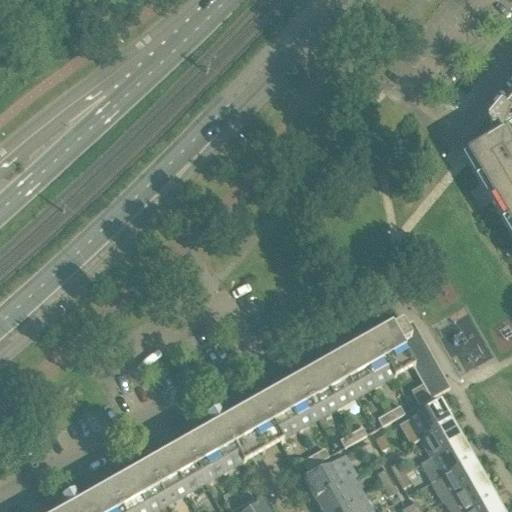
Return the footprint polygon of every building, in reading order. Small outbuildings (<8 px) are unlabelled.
[(471,160),(511,228),(511,138),(511,137),(511,111),(510,113),(507,110),(507,109),(506,108),(492,125),(492,126),(491,127),(491,129),(491,130),(492,131),(493,133),(494,134),(495,134),(496,135),(498,135),(499,135),(500,134),(504,140),(471,160)] [(388,331),(370,341),(391,377),(393,382),(411,372),(412,371),(425,395),(414,401),(419,409),(449,392),(411,325),(404,329),(401,324),(390,330),(388,331)] [(370,341),(351,352),(375,393),(393,382),(391,377),(370,341)] [(351,352),(333,362),(356,403),(375,393),(351,352)] [(333,362),(314,373),(337,414),(356,403),(333,362)] [(314,373),(295,384),(318,425),(337,414),(314,373)] [(295,384),(276,394),(279,400),(297,430),(300,435),(318,425),(295,384)] [(211,432),(200,438),(224,478),(245,466),(269,452),(300,435),(297,430),(279,400),(276,394),(246,412),(223,425),(217,414),(205,421),(211,432)] [(408,423),(419,443),(449,425),(444,415),(449,412),(444,403),(408,423)] [(399,410),(388,416),(392,424),(404,417),(399,410)] [(392,424),(388,416),(377,422),(381,430),(392,424)] [(419,443),(430,462),(461,445),(450,426),(451,426),(450,425),(449,425),(419,443)] [(361,431),(350,437),(355,445),(366,439),(361,431)] [(355,445),(350,437),(339,443),(343,451),(355,445)] [(200,438),(182,448),(205,489),(224,478),(200,438)] [(374,443),(381,455),(389,450),(382,439),(374,443)] [(430,462),(440,480),(471,463),(461,445),(430,462)] [(375,458),(369,447),(361,451),(367,463),(375,458)] [(182,448),(163,459),(187,499),(205,489),(182,448)] [(324,452),(313,458),(317,466),(328,460),(324,452)] [(317,466),(313,458),(301,465),(306,473),(317,466)] [(163,459),(144,470),(167,510),(187,499),(163,459)] [(315,503),(353,481),(355,479),(344,459),(303,483),(314,502),(313,502),(314,503),(315,503)] [(430,486),(441,505),(482,482),(472,464),(472,463),(471,462),(471,463),(440,480),(430,486)] [(390,470),(396,481),(404,476),(397,465),(390,470)] [(144,470),(126,480),(144,511),(164,511),(167,510),(144,470)] [(376,478),(382,489),(390,484),(383,473),(376,478)] [(404,476),(396,481),(402,492),(410,488),(404,476)] [(144,511),(126,480),(106,491),(118,511),(144,511)] [(315,503),(319,511),(341,511),(363,500),(353,481),(315,503)] [(444,511),(472,511),(493,501),(493,500),(492,500),(482,482),(441,505),(444,511)] [(390,484),(382,489),(388,500),(396,496),(390,484)] [(118,511),(106,491),(87,502),(93,511),(118,511)] [(248,495),(237,501),(241,509),(253,503),(248,495)] [(93,511),(87,502),(78,507),(72,496),(60,503),(64,511),(93,511)] [(370,511),(363,500),(341,511),(370,511)] [(236,511),(241,509),(237,501),(226,508),(228,511),(236,511)] [(472,511),(498,511),(493,501),(472,511)]
